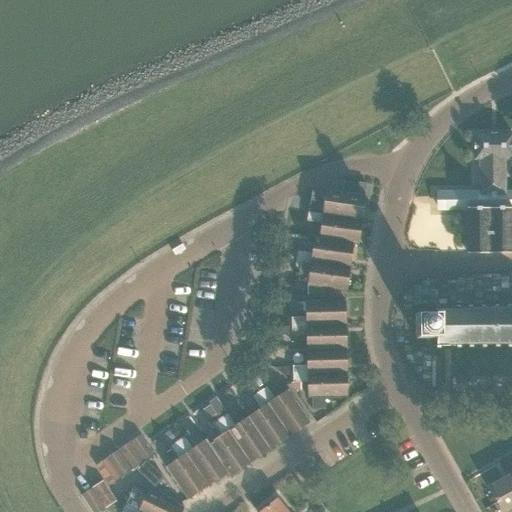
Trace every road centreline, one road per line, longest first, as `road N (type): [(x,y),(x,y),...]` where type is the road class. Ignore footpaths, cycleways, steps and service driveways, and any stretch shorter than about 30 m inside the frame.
road 1 (unclassified): [(403,170),(345,171),(308,182),(112,304),(79,345),(59,392),(54,442),(74,511)]
road 2 (unclassified): [(214,511),(398,390)]
road 3 (tertiary): [(403,170),(448,116),(511,75)]
road 4 (tertiary): [(465,511),(398,390)]
road 5 (tertiary): [(398,390),(383,347),(385,262)]
road 6 (residential): [(511,263),(385,262)]
